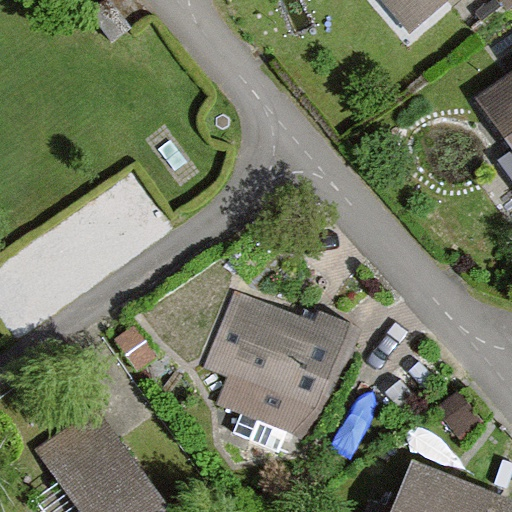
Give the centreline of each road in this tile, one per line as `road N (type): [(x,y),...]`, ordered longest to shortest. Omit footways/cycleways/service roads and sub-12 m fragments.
road 1 (residential): [(308,158),(0,380)]
road 2 (residential): [(308,158),(503,372)]
road 3 (residential): [(179,0),(308,158)]
